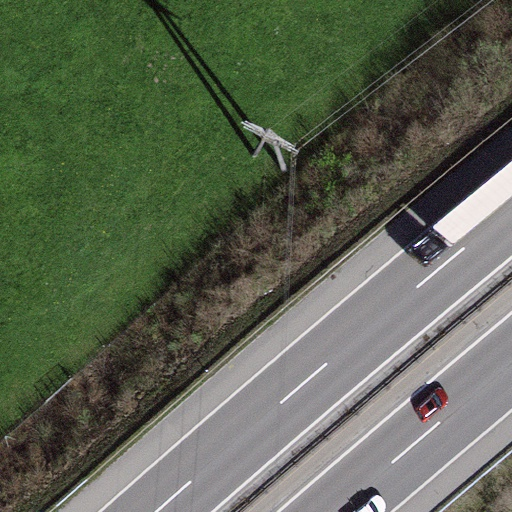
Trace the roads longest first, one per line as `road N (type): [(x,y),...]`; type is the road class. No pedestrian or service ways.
road 1 (motorway): [(511,207),(154,511)]
road 2 (motorway): [(336,511),(511,365)]
